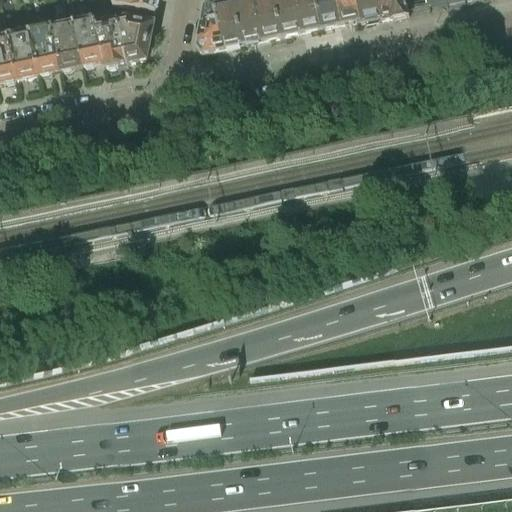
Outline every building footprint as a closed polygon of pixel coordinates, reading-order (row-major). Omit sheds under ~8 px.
[(156,15),(158,0),(113,0),(112,6),(156,15)] [(274,0),(261,0),(254,1),(263,45),(283,41),(274,0)] [(295,0),(274,0),(283,41),(303,37),(295,0)] [(315,0),(295,0),(303,37),(322,33),(315,0)] [(335,0),(315,0),(322,33),(341,29),(335,0)] [(335,0),(341,29),(360,25),(355,0),(335,0)] [(384,24),(379,0),(355,0),(360,25),(361,29),(384,24)] [(409,19),(405,0),(379,0),(384,24),(409,19)] [(425,0),(428,12),(486,0),(425,0)] [(254,1),(234,6),(243,49),(263,45),(254,1)] [(112,6),(112,8),(117,25),(126,67),(146,63),(156,15),(112,6)] [(234,6),(215,10),(224,53),(243,49),(234,6)] [(205,12),(197,52),(202,58),(224,53),(215,10),(205,12)] [(95,23),(73,28),(82,70),(83,70),(86,72),(93,70),(95,67),(103,66),(104,66),(96,30),(95,23)] [(117,25),(96,30),(104,66),(103,66),(105,72),(106,71),(109,73),(116,72),(118,69),(126,67),(117,25)] [(73,28),(50,32),(59,75),(62,74),(65,76),(71,75),(73,72),(82,70),(73,28)] [(50,32),(29,36),(38,79),(40,79),(43,81),(50,79),(52,76),(59,75),(50,32)] [(38,79),(29,36),(10,40),(19,83),(38,79)] [(10,40),(0,42),(0,87),(5,86),(8,88),(14,87),(16,84),(19,83),(10,40)]
